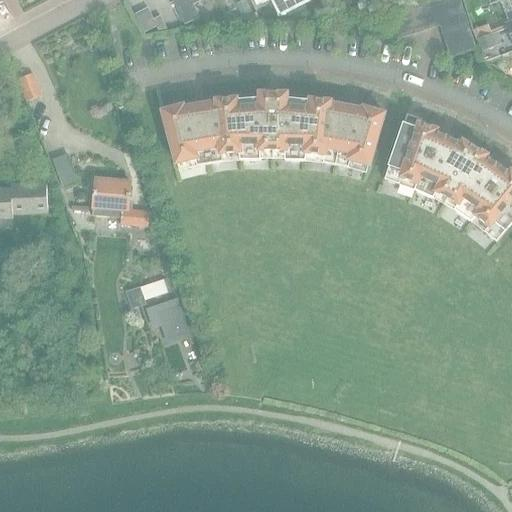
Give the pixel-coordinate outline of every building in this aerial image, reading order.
[(177,0),(173,2),(184,26),(200,18),(194,6),(200,2),(199,0),(177,0)] [(254,0),(257,6),(268,0),(273,0),(281,16),(311,0),(313,0),(318,9),(329,4),(328,0),(254,0)] [(457,0),(441,0),(390,16),(397,38),(441,24),(452,56),(473,49),(457,0)] [(26,102),(42,96),(33,74),(17,80),(26,102)] [(259,100),(237,101),(237,99),(216,101),(216,104),(184,109),(183,107),(162,112),(176,165),(195,160),(197,168),(223,164),(222,155),(240,154),(240,162),(261,162),(261,152),(285,152),(285,163),(305,163),(306,155),(323,156),(323,165),(348,169),(351,162),(369,167),(384,115),(363,109),(363,111),(331,105),(331,103),(310,100),(309,103),(288,100),(288,95),(260,94),(259,100)] [(463,142),(461,145),(436,134),(437,131),(420,125),(422,120),(407,115),(403,126),(389,166),(384,181),(399,186),(401,180),(416,185),(414,192),(433,201),(437,194),(458,206),(454,212),(471,224),(476,218),(488,228),(484,233),(496,244),(507,231),(506,231),(511,224),(511,172),(509,174),(486,159),(488,156),(463,142)] [(148,229),(150,213),(129,211),(131,184),(113,182),(113,180),(102,179),(102,181),(96,180),(92,216),(122,219),(121,226),(148,229)] [(0,219),(13,219),(13,215),(48,213),(47,186),(12,188),(12,192),(0,192),(0,219)] [(162,280),(141,288),(146,301),(167,293),(162,280)] [(173,302),(148,311),(154,328),(162,325),(167,340),(178,336),(180,340),(189,337),(176,299),(172,301),(173,302)]
